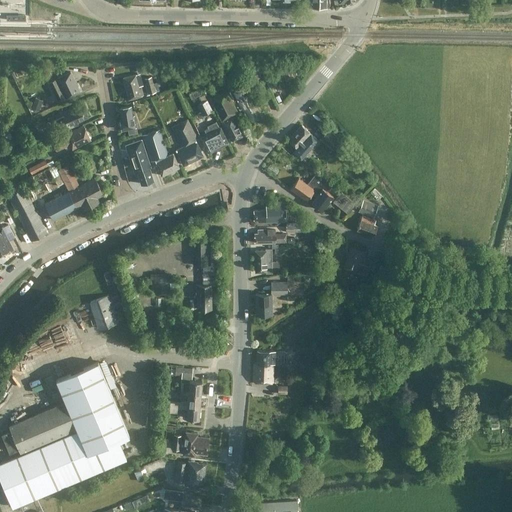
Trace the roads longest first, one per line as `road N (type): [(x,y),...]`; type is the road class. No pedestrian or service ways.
road 1 (residential): [(511,279),(426,264),(355,239),(282,189),(243,178)]
road 2 (tertiary): [(365,17),(115,14),(89,0)]
road 3 (secondary): [(243,178),(258,148),(365,17)]
road 4 (secondary): [(241,365),(243,178)]
road 5 (unclassified): [(0,284),(57,240),(127,207)]
road 6 (residential): [(127,207),(99,74)]
road 7 (unclassified): [(127,207),(216,177),(243,178)]
